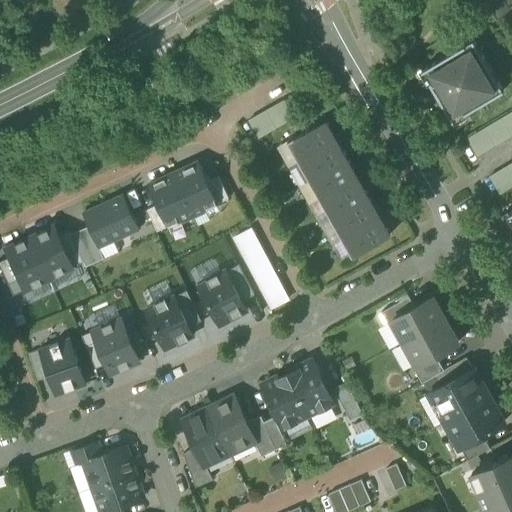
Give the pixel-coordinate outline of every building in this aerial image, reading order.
[(422,71),(452,122),(503,91),(473,40),(422,71)] [(248,121),(258,138),(293,118),(283,101),(248,121)] [(511,136),(511,135),(511,117),(510,113),(501,119),(511,136)] [(503,141),(511,136),(501,119),(493,124),(503,141)] [(287,142),(298,161),(336,140),(325,120),(287,142)] [(494,146),(503,141),(493,124),(484,129),(494,146)] [(486,151),(494,146),(484,129),(476,134),(486,151)] [(477,156),(486,151),(476,134),(467,139),(477,156)] [(347,159),(336,140),(298,161),(309,180),(347,159)] [(357,178),(347,159),(309,180),(319,199),(357,178)] [(199,162),(174,173),(192,215),(218,204),(208,182),(199,162)] [(508,189),(511,186),(511,175),(506,167),(498,172),(508,189)] [(500,194),(508,189),(498,172),(489,177),(500,194)] [(174,173),(148,185),(158,205),(168,227),(192,215),(174,173)] [(219,177),(208,182),(218,204),(229,199),(219,177)] [(368,196),(357,178),(319,199),(330,218),(368,196)] [(123,194),(83,212),(89,226),(92,232),(99,248),(113,241),(139,229),(123,194)] [(379,215),(368,196),(330,218),(341,237),(379,215)] [(158,205),(147,210),(157,232),(168,227),(158,205)] [(390,235),(379,215),(341,237),(352,257),(390,235)] [(54,226),(28,237),(47,279),(73,268),(58,235),(54,226)] [(71,234),(73,241),(92,232),(89,226),(71,234)] [(69,230),(58,235),(73,268),(83,263),(73,241),(71,234),(69,230)] [(234,238),(271,308),(289,300),(252,230),(234,238)] [(104,258),(99,248),(92,232),(73,241),(83,263),(85,267),(104,258)] [(22,290),(47,279),(28,237),(3,248),(7,257),(22,290)] [(99,248),(104,258),(118,252),(113,241),(99,248)] [(22,290),(7,257),(0,260),(0,270),(11,295),(22,290)] [(237,265),(226,271),(242,301),(254,295),(237,265)] [(218,273),(197,284),(218,325),(231,318),(232,320),(243,314),(241,313),(247,310),(242,301),(226,271),(219,275),(218,273)] [(187,290),(174,296),(189,326),(201,321),(187,290)] [(152,306),(145,310),(165,349),(178,343),(178,345),(189,340),(188,338),(194,336),(189,326),(174,296),(167,299),(167,297),(152,304),(152,306)] [(381,312),(387,323),(391,321),(391,320),(414,307),(409,297),(381,312)] [(391,321),(403,342),(445,318),(433,297),(414,307),(391,320),(391,321)] [(88,316),(94,331),(121,319),(114,305),(88,316)] [(458,343),(445,318),(403,342),(416,365),(416,366),(435,356),(458,343)] [(110,373),(139,361),(121,319),(94,331),(92,331),(106,364),(110,373)] [(106,364),(92,331),(81,336),(95,369),(106,364)] [(69,339),(40,349),(49,376),(56,394),(85,384),(69,339)] [(40,349),(28,354),(38,380),(49,376),(40,349)] [(421,383),(435,376),(443,370),(435,356),(416,366),(416,365),(412,367),(421,383)] [(466,358),(443,370),(435,376),(441,386),(472,369),(466,358)] [(297,370),(288,374),(308,416),(333,403),(312,359),(295,367),(297,370)] [(429,392),(445,421),(451,418),(489,397),(472,368),(472,369),(441,386),(429,392)] [(282,428),(308,416),(288,374),(279,379),(278,376),(261,384),(282,428)] [(333,388),(350,420),(363,414),(346,382),(333,388)] [(234,396),(208,408),(230,453),(254,441),(255,441),(247,423),(234,396)] [(489,397),(451,418),(456,428),(451,431),(460,447),(482,435),(503,423),(489,397)] [(205,465),(230,453),(208,408),(183,420),(196,448),(204,465),(205,465)] [(254,441),(261,456),(276,449),(263,422),(260,417),(247,423),(255,441),(254,441)] [(263,422),(276,449),(286,444),(273,417),(263,422)] [(445,421),(451,431),(456,428),(451,418),(445,421)] [(460,447),(467,460),(490,449),(482,435),(460,447)] [(72,452),(77,465),(84,462),(84,461),(102,454),(98,442),(72,452)] [(253,443),(240,450),(245,460),(259,453),(253,443)] [(84,462),(93,487),(135,473),(125,446),(102,454),(84,461),(84,462)] [(183,454),(195,488),(212,479),(205,465),(204,465),(196,448),(183,454)] [(475,491),(484,511),(511,511),(511,456),(480,471),(487,486),(475,491)] [(406,485),(396,464),(386,468),(395,490),(406,485)] [(143,497),(135,473),(93,487),(101,511),(121,505),(143,497)] [(328,494),(336,511),(346,511),(371,502),(361,480),(328,494)]
